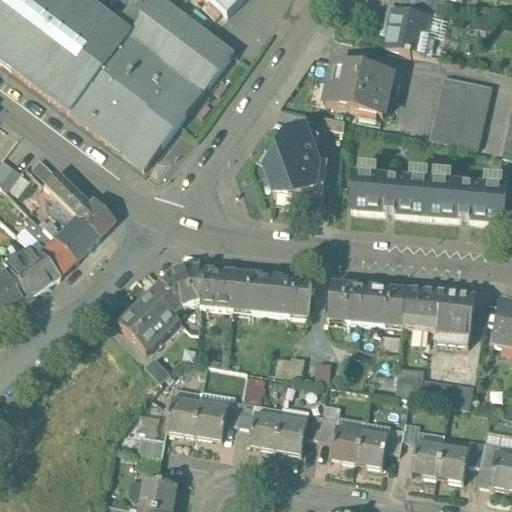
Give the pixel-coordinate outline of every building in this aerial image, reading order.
[(0,0),(0,66),(144,177),(235,58),(159,0),(134,0),(121,18),(116,15),(108,25),(76,0),(0,0)] [(205,0),(227,20),(246,0),(205,0)] [(447,8),(416,3),(414,19),(428,22),(428,23),(444,27),(447,8)] [(414,19),(394,15),(385,54),(406,58),(405,59),(410,60),(411,58),(420,60),(428,23),(428,22),(414,19)] [(393,79),(336,67),(327,110),(383,122),(393,79)] [(468,86),(445,81),(431,145),(454,149),(468,86)] [(492,91),(468,86),(454,149),(478,155),(492,91)] [(344,126),(323,122),(321,132),(344,137),(344,126)] [(320,143),(296,128),(264,175),(274,201),(322,208),(328,169),(317,167),(313,154),(320,143)] [(53,179),(38,165),(30,173),(45,188),(53,179)] [(1,166),(0,167),(0,192),(4,197),(19,179),(1,166)] [(76,222),(87,210),(55,178),(53,179),(45,188),(42,191),(75,223),(76,222)] [(432,187),(356,180),(353,216),(429,222),(432,187)] [(506,193),(432,187),(429,222),(503,229),(506,193)] [(87,210),(76,222),(98,245),(114,229),(91,206),(87,210)] [(57,240),(51,246),(74,268),(77,265),(78,266),(85,260),(84,259),(98,245),(76,222),(75,223),(57,240)] [(56,236),(49,229),(42,236),(51,246),(57,240),(54,238),(56,236)] [(39,234),(28,245),(37,254),(42,248),(46,251),(51,246),(42,236),(39,234)] [(74,268),(51,246),(46,251),(36,261),(35,261),(58,284),(74,268)] [(58,284),(35,261),(36,261),(28,254),(6,269),(4,265),(14,259),(7,249),(0,253),(0,267),(6,277),(25,307),(58,284)] [(205,276),(184,273),(184,272),(173,276),(173,277),(152,299),(179,326),(186,318),(183,315),(201,308),(202,307),(205,276)] [(237,279),(205,276),(202,307),(201,308),(201,312),(207,313),(233,316),(237,279)] [(25,307),(6,277),(0,280),(0,322),(11,315),(12,315),(25,307)] [(312,287),(237,279),(233,316),(235,316),(235,313),(250,315),(250,317),(291,322),(292,319),(307,321),(307,323),(308,323),(312,287)] [(407,297),(332,289),(329,326),(330,326),(330,323),(345,325),(345,327),(387,332),(387,329),(402,331),(402,333),(403,333),(404,332),(407,297)] [(476,304),(407,297),(404,332),(437,336),(435,350),(457,352),(457,351),(468,352),(469,344),(470,344),(476,304)] [(152,299),(119,331),(146,358),(179,326),(152,299)] [(511,310),(500,308),(493,349),(511,352),(511,310)] [(100,350),(46,404),(53,411),(72,428),(125,375),(100,350)] [(278,360),(276,378),(303,381),(304,363),(278,360)] [(155,363),(145,372),(160,388),(170,379),(155,363)] [(317,366),(316,385),(330,385),(331,367),(317,366)] [(424,375),(400,373),(397,402),(421,406),(423,384),(424,375)] [(263,405),(266,381),(247,379),(245,403),(263,405)] [(474,393),(423,384),(421,406),(471,415),(474,393)] [(200,409),(171,404),(166,437),(194,442),(200,409)] [(242,408),(229,405),(228,413),(225,429),(238,431),(242,408)] [(254,409),(242,408),(238,431),(252,434),(255,420),(252,419),(254,409)] [(228,413),(200,409),(194,442),(222,447),(225,429),(228,413)] [(340,412),(325,409),(323,422),(319,446),(334,448),(336,433),(340,412)] [(53,411),(0,463),(0,464),(25,489),(79,435),(72,428),(53,411)] [(281,424),(255,419),(252,434),(249,451),(275,456),(281,424)] [(323,422),(308,420),(307,428),(304,443),(319,446),(323,422)] [(307,428),(281,424),(275,456),(301,460),(304,443),(307,428)] [(362,438),(336,433),(334,448),(331,465),(356,470),(362,438)] [(403,436),(390,433),(388,442),(385,458),(399,460),(403,436)] [(388,442),(362,438),(356,470),(382,474),(385,458),(388,442)] [(165,446),(141,442),(138,461),(162,465),(165,446)] [(443,451),(417,447),(412,479),(438,484),(443,451)] [(485,450),(471,447),(469,456),(467,470),(481,473),(485,450)] [(498,452),(485,450),(481,473),(478,491),(490,493),(496,459),(498,452)] [(469,456),(443,451),(438,484),(464,488),(467,470),(469,456)] [(511,462),(496,459),(490,493),(511,496),(511,462)] [(162,465),(138,461),(136,473),(160,477),(162,465)] [(173,511),(177,491),(144,486),(139,511),(173,511)]
